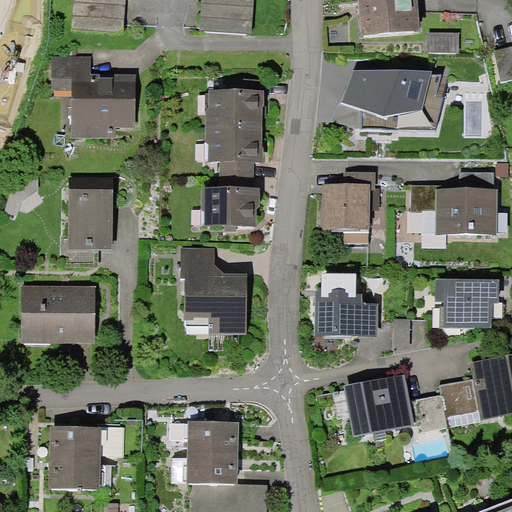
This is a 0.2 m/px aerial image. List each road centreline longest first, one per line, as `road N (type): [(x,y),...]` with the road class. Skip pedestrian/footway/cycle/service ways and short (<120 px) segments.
road 1 (residential): [(285,382),(284,288),(306,0)]
road 2 (residential): [(0,397),(285,382)]
road 3 (residential): [(304,511),(285,382)]
